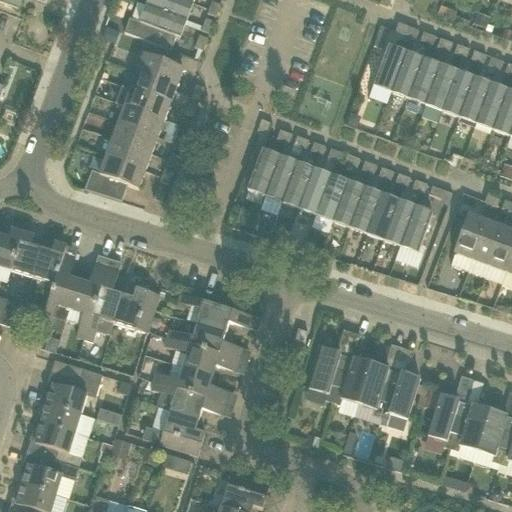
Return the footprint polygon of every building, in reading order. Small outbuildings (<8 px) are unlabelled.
[(0,0),(0,5),(18,12),(23,0),(26,0),(47,7),(49,0),(0,0)] [(150,0),(147,8),(186,23),(193,6),(176,0),(150,0)] [(381,0),(379,6),(388,9),(391,0),(381,0)] [(216,18),(220,6),(212,3),(208,15),(216,18)] [(457,13),(441,7),(438,17),(469,28),(471,22),(456,17),(457,13)] [(176,39),(180,41),(186,23),(147,8),(141,26),(176,39)] [(486,30),(491,19),(478,14),(474,25),(486,30)] [(209,35),(214,23),(206,20),(201,32),(209,35)] [(130,22),(125,35),(171,52),(176,39),(141,26),(130,22)] [(494,28),(488,26),(485,33),(491,35),(494,28)] [(385,41),(389,31),(381,28),(380,31),(377,38),(385,41)] [(419,33),(406,28),(403,36),(416,41),(419,33)] [(102,42),(114,46),(115,47),(115,46),(120,34),(106,29),(102,42)] [(510,42),(511,37),(511,32),(505,30),(502,39),(510,42)] [(436,39),(423,34),(420,42),(433,47),(436,39)] [(203,53),(208,40),(200,37),(195,50),(203,53)] [(453,45),(440,40),(437,49),(450,53),(453,45)] [(470,51),(457,47),(454,55),(467,59),(470,51)] [(374,88),(391,95),(406,55),(388,49),(374,88)] [(487,58),(474,53),(471,61),(484,66),(487,58)] [(406,55),(391,95),(408,101),(423,62),(406,55)] [(177,90),(183,72),(144,57),(138,75),(177,90)] [(504,64),(491,59),(488,67),(501,72),(504,64)] [(440,68),(423,62),(408,101),(425,107),(440,68)] [(15,65),(9,63),(6,73),(12,75),(15,65)] [(440,68),(425,107),(442,113),(457,74),(440,68)] [(474,80),(457,74),(442,113),(459,120),(474,80)] [(131,92),(171,106),(177,90),(138,75),(131,92)] [(476,126),(490,87),(474,80),(459,120),(476,126)] [(200,102),(204,90),(196,87),(192,99),(200,102)] [(507,93),(490,87),(476,126),(493,132),(507,93)] [(171,106),(131,92),(122,88),(116,105),(125,109),(164,123),(171,106)] [(511,94),(507,93),(493,132),(509,138),(511,131),(511,94)] [(194,119),(198,106),(190,103),(185,116),(194,119)] [(158,140),(164,123),(125,109),(119,126),(158,140)] [(358,129),(362,119),(351,115),(347,125),(358,129)] [(179,133),(187,136),(192,123),(184,120),(179,133)] [(262,122),(257,135),(259,136),(267,139),(272,126),(262,122)] [(113,143),(152,157),(158,140),(119,126),(113,143)] [(293,137),(280,132),(277,140),(290,145),(293,137)] [(181,153),(186,140),(177,137),(173,150),(181,153)] [(309,143),(297,138),(294,146),(306,151),(309,143)] [(106,160),(146,174),(152,157),(113,143),(106,160)] [(326,149),(314,144),(311,153),(323,157),(326,149)] [(302,149),(294,146),(291,155),(299,158),(302,149)] [(343,155),(331,151),(328,159),(340,164),(343,155)] [(280,160),(262,153),(247,192),(265,199),(280,160)] [(175,170),(179,157),(171,154),(166,166),(175,170)] [(360,162),(348,157),(345,165),(357,170),(360,162)] [(146,174),(106,160),(100,177),(92,174),(85,194),(122,205),(128,188),(139,192),(146,174)] [(282,205),(297,166),(280,160),(265,199),(261,211),(278,217),(282,205)] [(377,168),(365,163),(362,171),(374,176),(377,168)] [(282,205),(299,211),(314,172),(297,166),(282,205)] [(511,168),(504,166),(502,172),(500,178),(511,182),(511,168)] [(379,178),(387,181),(391,182),(394,174),(382,169),(379,178)] [(168,187),(173,174),(165,171),(160,184),(168,187)] [(316,217),(330,178),(314,172),(299,211),(316,217)] [(411,180),(398,176),(395,184),(408,189),(411,180)] [(316,217),(333,224),(347,185),(330,178),(316,217)] [(428,187),(415,182),(412,190),(425,195),(428,187)] [(350,230),(364,191),(347,185),(333,224),(350,230)] [(162,204),(167,191),(158,188),(154,201),(162,204)] [(445,193),(432,188),(429,196),(442,201),(445,193)] [(367,236),(381,197),(364,191),(350,230),(367,236)] [(488,196),(485,203),(484,204),(497,209),(500,201),(488,196)] [(383,242),(398,203),(381,197),(367,236),(383,242)] [(511,213),(511,204),(505,201),(502,210),(511,213)] [(400,249),(415,210),(398,203),(383,242),(400,249)] [(400,249),(418,255),(433,216),(415,210),(400,249)] [(468,274),(472,263),(487,223),(469,217),(450,267),(468,274)] [(489,269),(504,230),(487,223),(472,263),(489,269)] [(489,269),(506,275),(511,259),(511,232),(504,230),(489,269)] [(0,238),(0,269),(11,273),(23,235),(11,231),(8,241),(0,238)] [(34,238),(23,235),(11,273),(33,280),(42,251),(31,248),(34,238)] [(52,254),(42,251),(33,280),(53,286),(60,267),(61,267),(67,248),(55,245),(52,254)] [(53,286),(47,305),(40,328),(50,331),(53,320),(66,323),(70,312),(69,312),(78,283),(69,280),(78,252),(67,248),(61,267),(60,267),(53,286)] [(80,328),(87,330),(109,261),(98,258),(90,287),(78,283),(69,312),(70,312),(66,323),(81,327),(80,328)] [(511,259),(506,275),(502,287),(511,290),(511,259)] [(122,297),(112,294),(121,265),(109,261),(87,330),(84,342),(94,345),(97,333),(111,337),(113,326),(122,297)] [(147,336),(159,298),(136,291),(133,300),(122,297),(113,326),(147,336)] [(16,297),(14,304),(25,307),(27,301),(16,297)] [(194,301),(181,297),(178,305),(191,309),(194,301)] [(0,308),(0,326),(7,329),(14,304),(3,301),(0,308)] [(14,304),(7,329),(18,332),(25,307),(14,304)] [(203,304),(201,313),(196,327),(225,336),(229,325),(238,327),(242,315),(203,304)] [(196,327),(192,340),(169,332),(166,341),(228,360),(232,348),(222,345),(225,336),(196,327)] [(305,343),(308,334),(298,331),(295,340),(305,343)] [(322,352),(310,392),(328,397),(326,404),(341,408),(342,401),(345,392),(332,388),(337,371),(342,373),(354,335),(343,332),(336,356),(322,352)] [(359,407),(371,367),(358,363),(365,339),(354,335),(342,373),(337,371),(332,388),(345,392),(342,401),(359,407)] [(185,356),(183,370),(212,379),(215,368),(225,371),(228,360),(166,341),(164,349),(185,356)] [(384,371),(371,367),(359,407),(375,412),(373,418),(389,423),(390,416),(393,407),(379,402),(384,386),(391,388),(403,350),(391,347),(384,371)] [(419,386),(420,382),(406,378),(414,354),(403,350),(391,388),(384,386),(379,402),(393,407),(390,416),(408,422),(416,395),(419,386)] [(55,363),(51,375),(77,383),(81,371),(55,363)] [(183,370),(176,391),(215,403),(219,392),(209,389),(212,379),(183,370)] [(74,393),(48,385),(45,395),(50,397),(47,406),(82,417),(87,399),(96,401),(103,378),(81,371),(77,383),(74,393)] [(77,383),(51,375),(48,385),(74,393),(77,383)] [(166,388),(168,379),(156,376),(153,384),(166,388)] [(440,399),(436,412),(428,438),(445,444),(443,450),(459,455),(461,449),(462,439),(448,435),(453,418),(461,420),(472,382),(462,379),(454,403),(440,399)] [(477,453),(489,414),(476,410),(484,386),(472,382),(461,420),(453,418),(448,435),(462,439),(461,449),(477,453)] [(121,384),(118,395),(129,398),(132,387),(121,384)] [(163,396),(166,388),(153,384),(151,392),(163,396)] [(176,391),(170,413),(199,422),(202,412),(212,415),(215,403),(176,391)] [(503,418),(489,414),(477,453),(493,458),(491,465),(506,470),(508,463),(510,454),(496,450),(502,433),(509,435),(511,425),(511,394),(510,394),(503,418)] [(76,436),(82,417),(47,406),(44,416),(39,414),(36,425),(41,425),(76,436)] [(170,413),(162,439),(145,434),(142,442),(198,459),(205,435),(196,432),(199,422),(170,413)] [(122,418),(111,415),(107,425),(118,429),(122,418)] [(76,436),(41,425),(38,435),(33,434),(27,455),(79,471),(83,460),(70,456),(76,436)] [(511,464),(511,425),(509,435),(502,433),(496,450),(510,454),(508,463),(511,464)] [(347,437),(344,431),(338,429),(331,432),(337,443),(347,437)] [(350,456),(356,436),(350,434),(344,454),(350,456)] [(318,450),(321,440),(309,437),(306,447),(318,450)] [(131,446),(115,440),(110,457),(126,462),(131,446)] [(159,454),(145,449),(141,463),(155,467),(159,454)] [(22,487),(56,497),(62,479),(76,483),(79,471),(27,455),(20,476),(25,478),(22,487)] [(187,477),(191,464),(179,460),(175,473),(187,477)] [(102,477),(104,468),(98,466),(96,475),(102,477)] [(262,511),(269,489),(231,477),(229,484),(221,510),(226,511),(251,511),(253,509),(262,511)] [(464,494),(467,485),(460,483),(459,485),(457,492),(464,494)] [(473,495),(475,488),(468,486),(466,493),(473,495)] [(52,511),(56,497),(22,487),(19,497),(14,495),(11,506),(31,511),(52,511)] [(503,498),(501,493),(496,492),(492,494),(491,499),(493,503),(497,504),(501,502),(503,498)] [(106,511),(109,503),(97,499),(92,511),(106,511)]
